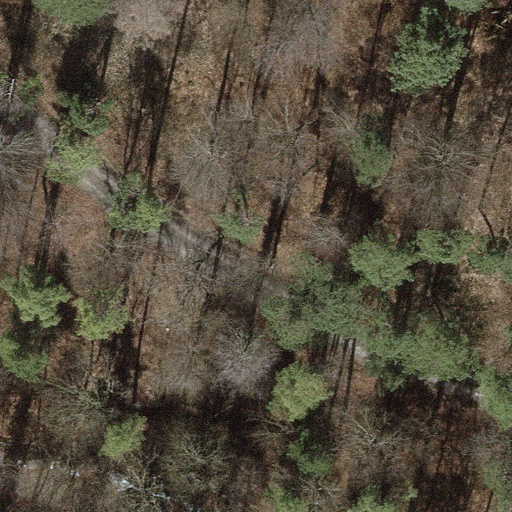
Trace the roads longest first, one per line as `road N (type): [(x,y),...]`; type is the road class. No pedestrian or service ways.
road 1 (track): [(511,400),(293,326),(0,104)]
road 2 (track): [(137,511),(0,477)]
